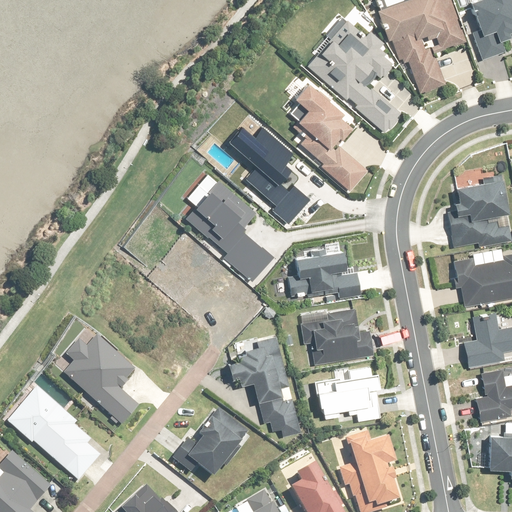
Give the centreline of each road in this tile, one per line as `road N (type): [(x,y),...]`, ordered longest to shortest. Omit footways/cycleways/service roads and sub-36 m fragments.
road 1 (residential): [(447,511),(396,209),(408,171),(442,129),(511,109)]
road 2 (residential): [(79,511),(206,352)]
